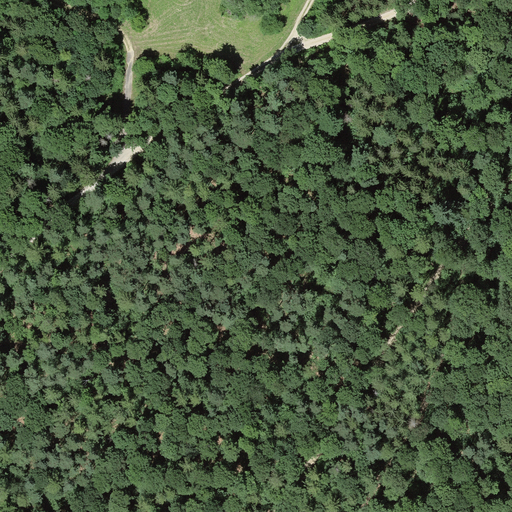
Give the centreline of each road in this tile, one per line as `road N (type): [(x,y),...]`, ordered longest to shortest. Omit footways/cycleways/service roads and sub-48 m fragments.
road 1 (track): [(120,162),(293,44),(416,0)]
road 2 (track): [(463,240),(378,359),(290,511)]
road 3 (track): [(120,162),(125,44),(117,32),(43,0)]
road 4 (track): [(120,162),(71,196),(0,268)]
